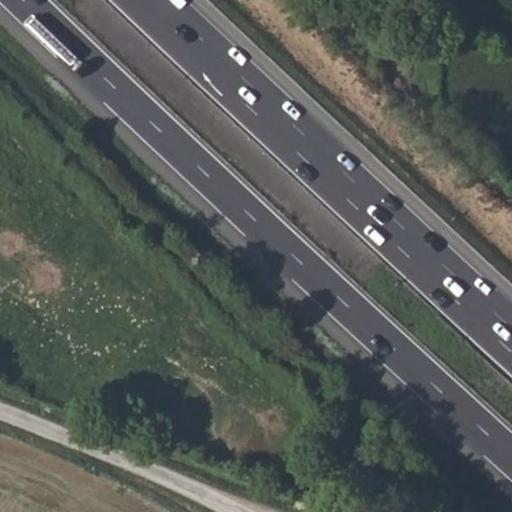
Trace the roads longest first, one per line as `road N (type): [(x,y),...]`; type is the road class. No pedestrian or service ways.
road 1 (trunk): [(24,0),(511,455)]
road 2 (trunk): [(511,337),(158,0)]
road 3 (unclassified): [(0,413),(247,511)]
road 4 (track): [(428,0),(407,60),(408,104),(511,205)]
